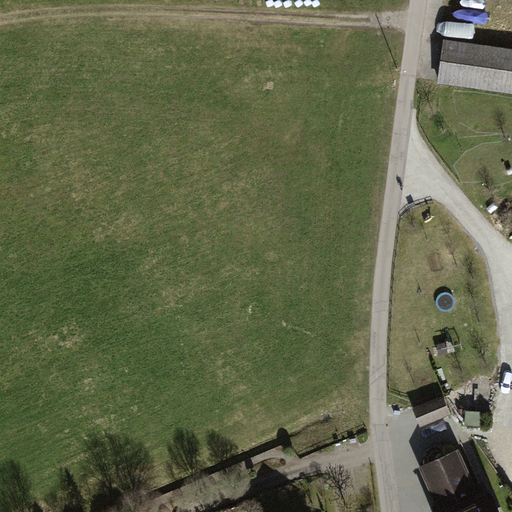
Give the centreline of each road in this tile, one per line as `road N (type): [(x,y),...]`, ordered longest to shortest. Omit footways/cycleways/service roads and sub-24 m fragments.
road 1 (residential): [(418,0),(381,289),(378,420),(389,511)]
road 2 (track): [(49,14),(415,19)]
road 3 (track): [(511,274),(511,262),(399,140)]
